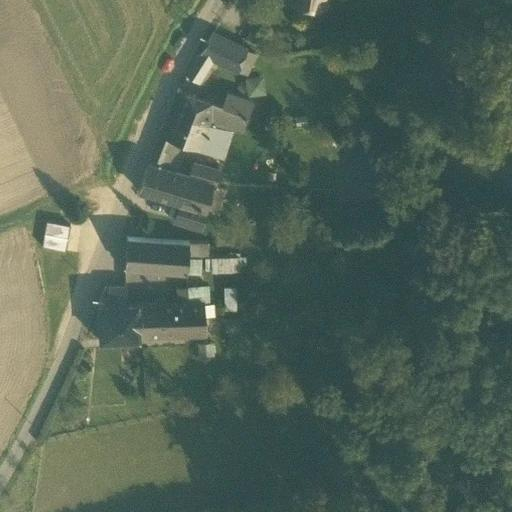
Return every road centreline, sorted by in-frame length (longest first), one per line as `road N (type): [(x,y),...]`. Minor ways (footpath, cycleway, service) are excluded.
road 1 (residential): [(0,484),(69,347),(148,128),(218,0)]
road 2 (track): [(0,227),(65,198),(125,196)]
